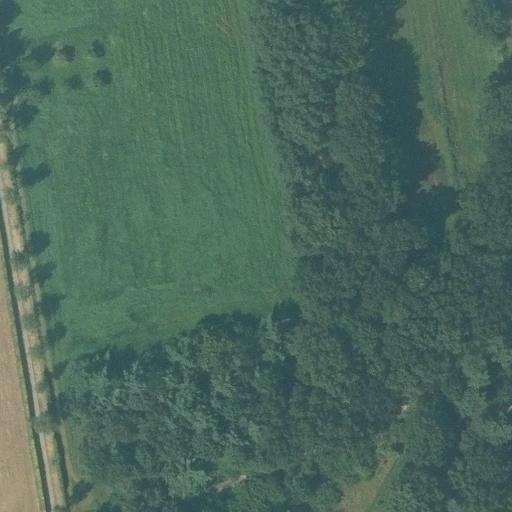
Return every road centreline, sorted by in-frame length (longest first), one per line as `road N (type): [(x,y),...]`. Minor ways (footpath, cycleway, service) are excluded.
road 1 (track): [(131,511),(419,379)]
road 2 (track): [(419,379),(511,232)]
